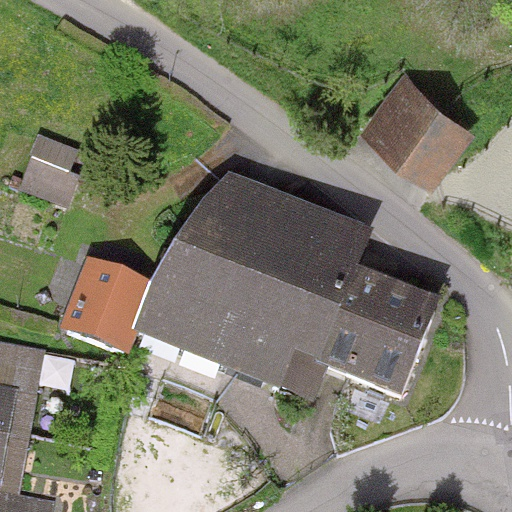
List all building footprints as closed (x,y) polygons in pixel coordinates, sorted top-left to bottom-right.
[(460,137),(400,89),(368,130),(428,178),(460,137)] [(36,145),(29,166),(64,180),(72,159),(36,145)] [(397,403),(431,318),(349,286),(354,274),(352,273),(361,250),(224,194),(201,221),(175,259),(176,260),(151,304),(136,341),(276,397),(290,360),(397,403)] [(64,339),(120,361),(146,295),(90,273),(64,339)] [(0,399),(0,470),(13,402),(0,399)] [(0,511),(48,511),(49,510),(0,501),(0,511)]
